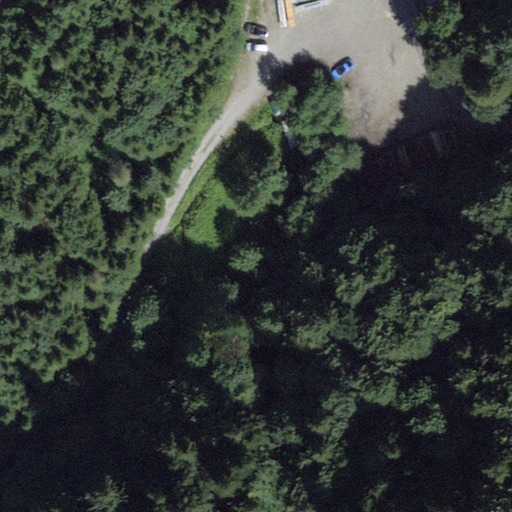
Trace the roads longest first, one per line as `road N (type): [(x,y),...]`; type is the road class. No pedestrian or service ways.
road 1 (track): [(348,0),(266,67),(180,187),(123,326),(73,404),(0,461)]
road 2 (unclassified): [(511,111),(478,110),(436,81),(397,0)]
